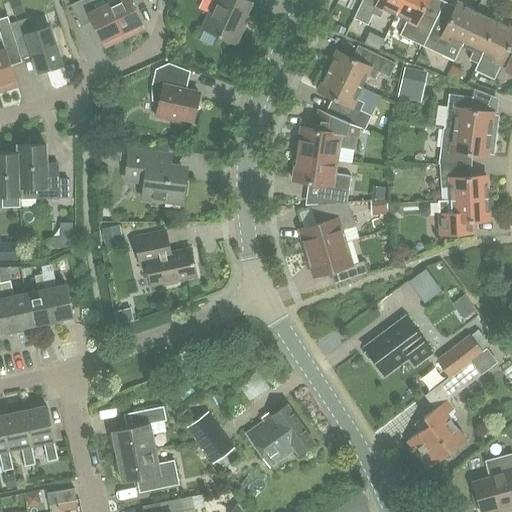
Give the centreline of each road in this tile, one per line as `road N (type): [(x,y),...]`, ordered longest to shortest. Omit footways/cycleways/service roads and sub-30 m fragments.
road 1 (residential): [(262,296),(246,177),(256,102),(305,0)]
road 2 (residential): [(389,511),(262,296)]
road 3 (residential): [(69,373),(262,296)]
road 4 (residential): [(0,118),(28,112),(156,43)]
road 5 (residential): [(98,511),(69,373)]
